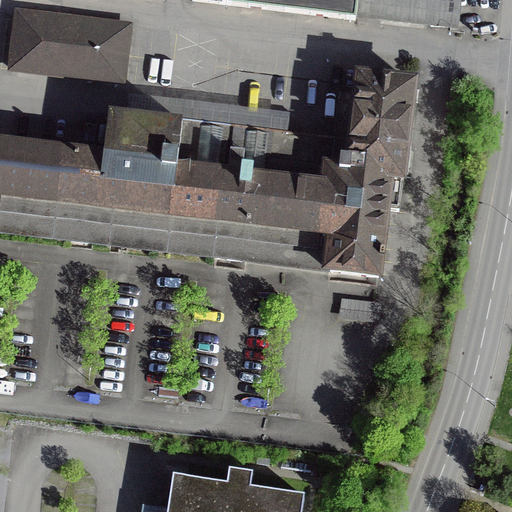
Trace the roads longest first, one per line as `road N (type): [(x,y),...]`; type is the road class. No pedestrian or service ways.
road 1 (tertiary): [(511,183),(480,349),(426,511)]
road 2 (residential): [(0,396),(320,437)]
